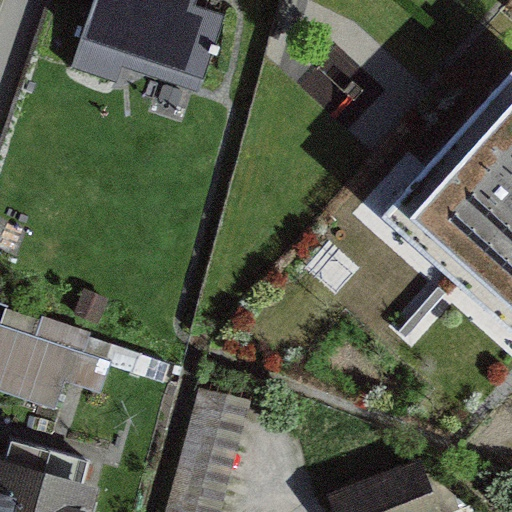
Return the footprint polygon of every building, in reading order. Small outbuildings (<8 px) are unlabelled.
[(93,0),(81,38),(206,78),(214,52),(218,53),(221,45),(216,44),(225,15),(195,6),(196,0),(93,0)] [(511,99),(497,87),(405,189),(437,218),(414,244),(482,304),(505,279),(511,285),(511,99)] [(7,309),(0,332),(0,386),(62,404),(83,330),(7,309)] [(89,460),(10,438),(1,470),(0,469),(0,511),(78,511),(85,490),(81,489),(89,460)] [(431,511),(414,468),(339,498),(344,511),(431,511)]
